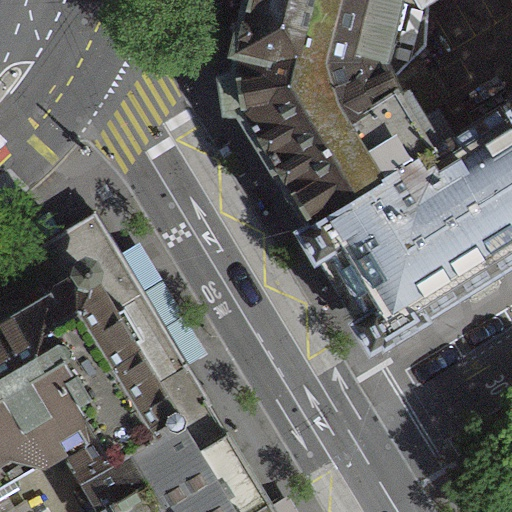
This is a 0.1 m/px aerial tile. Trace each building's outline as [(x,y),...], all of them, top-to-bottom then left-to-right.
[(380,62),(397,0),(235,0),(223,57),(232,59),(228,77),(238,119),(302,227),(434,147),(380,62)] [(511,97),(502,104),(511,118),(511,97)] [(379,352),(511,270),(511,118),(502,104),(434,147),(302,227),(323,260),(379,352)] [(0,466),(46,439),(60,462),(76,487),(215,403),(198,376),(96,216),(10,268),(0,273),(0,466)] [(91,511),(268,511),(277,507),(215,403),(76,487),(91,511)]
